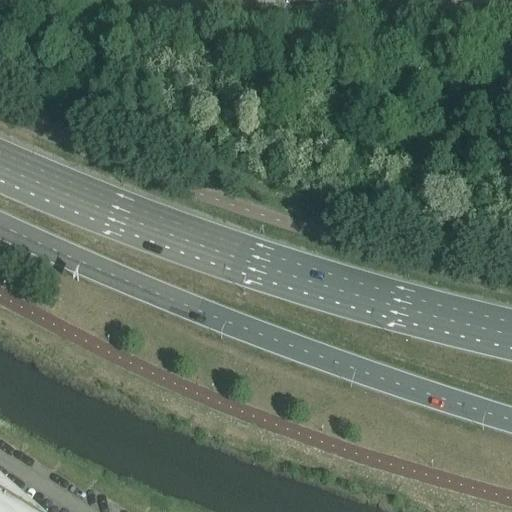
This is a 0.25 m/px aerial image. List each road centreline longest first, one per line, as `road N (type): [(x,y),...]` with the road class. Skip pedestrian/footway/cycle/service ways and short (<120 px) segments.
road 1 (primary): [(0,224),(187,306),(511,424)]
road 2 (primary): [(511,328),(215,244),(0,159)]
